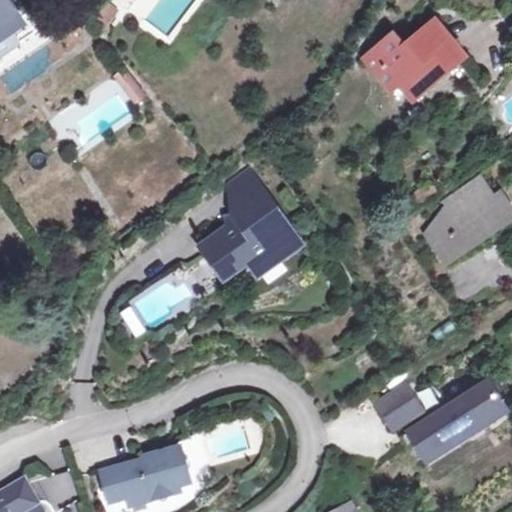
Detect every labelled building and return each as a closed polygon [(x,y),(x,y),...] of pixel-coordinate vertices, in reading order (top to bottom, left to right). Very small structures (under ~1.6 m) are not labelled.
[(7,0),(0,0),(0,59),(39,32),(26,14),(20,18),(7,0)] [(95,18),(103,27),(114,13),(105,6),(95,18)] [(395,89),(410,108),(462,66),(435,30),(400,57),(390,44),(364,64),(389,94),(395,89)] [(115,76),(121,85),(131,78),(125,69),(115,76)] [(507,181),(499,168),(490,174),(498,186),(507,181)] [(230,185),(232,200),(257,182),(249,171),(230,185)] [(437,189),(430,180),(411,193),(418,202),(437,189)] [(224,260),(233,272),(248,262),(258,275),(282,258),(279,253),(298,239),(257,182),(232,200),(234,216),(238,223),(227,231),(202,248),(215,267),(224,260)] [(430,241),(445,263),(511,217),(511,209),(502,194),(493,200),(483,186),(451,207),(453,211),(430,241)] [(225,218),(227,231),(238,223),(234,216),(225,218)] [(224,260),(215,267),(224,279),(233,272),(224,260)] [(134,304),(120,312),(137,338),(150,330),(134,304)] [(489,381),(403,435),(409,446),(414,443),(424,458),(505,407),(489,381)] [(377,403),(393,429),(422,410),(406,385),(377,403)] [(110,503),(127,498),(150,491),(153,500),(174,494),(172,488),(178,487),(190,483),(179,448),(162,452),(162,456),(152,459),(150,456),(148,455),(144,455),(142,457),(141,459),(140,461),(102,472),(110,503)] [(0,511),(45,511),(26,477),(0,491),(0,496),(2,501),(0,501),(0,511)] [(150,491),(127,498),(129,507),(153,500),(150,491)]
